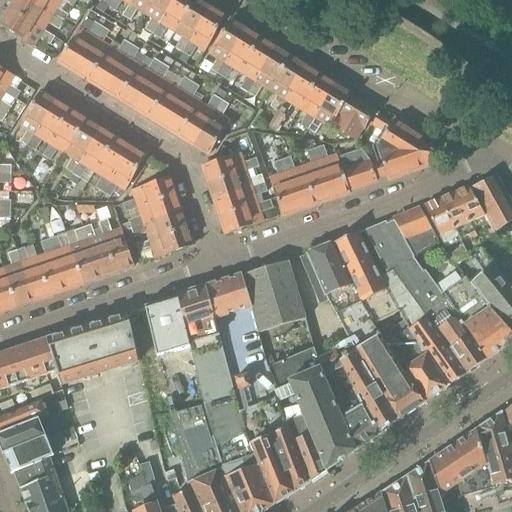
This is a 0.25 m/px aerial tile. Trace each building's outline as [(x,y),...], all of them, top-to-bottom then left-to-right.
[(17,0),(11,10),(44,31),(49,24),(59,30),(64,23),(27,0),(17,0)] [(27,0),(64,23),(69,15),(58,9),(63,1),(60,0),(27,0)] [(122,1),(129,5),(132,0),(112,0),(108,7),(116,11),(122,1)] [(154,0),(132,0),(129,5),(123,16),(130,21),(137,10),(145,15),(154,0)] [(149,40),(153,34),(173,0),(154,0),(145,15),(152,19),(146,30),(147,30),(143,36),(149,40)] [(174,33),(194,0),(173,0),(153,34),(160,39),(167,28),(174,33)] [(211,8),(197,0),(194,0),(174,33),(182,38),(176,48),(183,53),(211,8)] [(108,7),(100,3),(96,9),(104,14),(108,7)] [(227,18),(211,8),(183,53),(191,57),(197,47),(206,52),(227,18)] [(55,37),(44,31),(11,10),(1,27),(34,47),(40,39),(50,45),(55,37)] [(102,18),(98,25),(102,27),(106,21),(102,18)] [(219,75),(247,30),(231,20),(210,55),(218,60),(212,71),(219,75)] [(60,62),(75,71),(102,27),(98,25),(95,22),(89,33),(81,28),(60,62)] [(75,71),(90,80),(111,46),(104,42),(110,32),(102,27),(75,71)] [(262,40),(247,30),(219,75),(226,80),(233,69),(241,74),(262,40)] [(277,49),(262,40),(241,74),(249,79),(242,89),(249,94),(277,49)] [(90,80),(105,90),(132,45),(125,41),(119,51),(111,46),(90,80)] [(140,50),(132,45),(105,90),(120,99),(141,65),(133,60),(140,50)] [(292,58),(277,49),(249,94),(256,98),(263,88),(271,92),(292,58)] [(279,112),(306,67),(292,58),(271,92),(278,97),(272,107),(279,112)] [(148,70),(141,65),(120,99),(135,108),(162,64),(155,59),(148,70)] [(170,69),(162,64),(135,108),(150,117),(171,83),(163,79),(170,69)] [(275,132),(286,116),(293,106),(301,111),(322,76),(306,67),(279,112),(269,128),(275,132)] [(0,68),(0,91),(5,95),(16,101),(21,94),(10,87),(15,78),(0,68)] [(337,86),(322,76),(301,111),(308,115),(302,126),(309,130),(337,86)] [(150,117),(165,127),(192,83),(185,78),(178,88),(171,83),(150,117)] [(180,136),(201,102),(193,98),(200,87),(192,83),(165,127),(180,136)] [(337,86),(309,130),(317,135),(323,125),(330,129),(332,127),(351,97),(352,95),(337,86)] [(0,91),(0,111),(7,116),(12,108),(1,101),(5,95),(0,91)] [(41,93),(20,127),(19,127),(27,132),(20,143),(28,148),(56,103),(41,93)] [(180,136),(194,145),(222,101),(214,96),(208,107),(201,102),(180,136)] [(351,97),(332,127),(357,142),(376,112),(351,97)] [(229,105),(222,101),(194,145),(210,155),(231,121),(223,116),(229,105)] [(56,103),(28,148),(35,152),(42,141),(49,145),(50,146),(71,112),(56,103)] [(71,112),(50,146),(49,145),(42,156),(51,162),(58,150),(64,154),(85,120),(71,112)] [(379,164),(383,177),(387,176),(388,180),(428,166),(431,143),(395,121),(394,123),(380,115),(373,126),(384,133),(374,150),(379,164)] [(85,120),(64,154),(58,165),(72,175),(100,130),(85,120)] [(95,173),(115,139),(100,130),(72,175),(73,175),(69,182),(76,186),(80,180),(88,185),(95,173)] [(95,173),(102,178),(95,189),(103,194),(131,149),(115,139),(95,173)] [(325,147),(316,150),(333,199),(350,193),(349,191),(339,159),(337,156),(328,159),(325,147)] [(131,149),(103,194),(111,198),(117,187),(126,192),(147,158),(131,149)] [(317,204),(333,199),(316,150),(308,152),(312,164),(304,167),(317,204)] [(361,151),(339,159),(349,191),(377,181),(377,179),(383,177),(379,164),(372,166),(371,162),(361,151)] [(241,154),(216,163),(205,167),(211,184),(248,172),(259,168),(256,159),(244,163),(241,154)] [(300,210),(317,204),(304,167),(296,170),(292,158),(283,161),(300,210)] [(282,216),(300,210),(283,161),(275,164),(279,175),(270,179),(282,216)] [(0,174),(11,175),(11,166),(0,165),(0,174)] [(250,180),(248,172),(211,184),(217,201),(265,185),(262,176),(250,180)] [(0,174),(0,192),(9,192),(9,193),(10,193),(10,184),(11,184),(11,175),(0,174)] [(510,223),(511,221),(511,202),(498,177),(471,190),(489,224),(488,224),(494,235),(510,223)] [(127,214),(138,210),(177,197),(170,178),(132,191),(135,201),(124,205),(127,214)] [(265,185),(217,201),(222,217),(259,205),(256,197),(268,193),(265,185)] [(469,187),(454,193),(475,231),(488,224),(489,224),(471,190),(469,187)] [(0,192),(0,209),(11,210),(11,201),(8,201),(9,193),(9,192),(0,192)] [(478,238),(474,231),(475,231),(454,193),(439,200),(462,239),(468,236),(472,242),(478,238)] [(129,222),(132,230),(182,213),(177,197),(138,210),(141,218),(129,222)] [(445,247),(462,239),(439,200),(424,207),(435,227),(445,247)] [(270,201),(259,205),(222,217),(228,234),(264,222),(261,213),(273,209),(270,201)] [(11,219),(11,210),(0,209),(0,228),(5,228),(5,219),(11,219)] [(440,244),(419,209),(393,219),(415,258),(440,244)] [(188,229),(182,213),(132,230),(135,238),(147,234),(149,242),(188,229)] [(412,296),(411,296),(431,321),(452,351),(468,373),(487,360),(443,294),(442,295),(425,271),(423,273),(413,259),(415,258),(393,219),(364,231),(387,274),(394,270),(412,296)] [(100,224),(104,235),(117,272),(135,266),(122,229),(113,232),(109,221),(100,224)] [(92,226),(83,229),(100,278),(117,272),(104,235),(96,238),(92,226)] [(79,244),(71,246),(83,284),(100,278),(83,229),(75,232),(79,244)] [(188,229),(149,242),(138,246),(140,255),(152,251),(155,260),(194,246),(188,229)] [(359,234),(334,244),(353,283),(352,284),(361,302),(377,331),(402,318),(396,310),(381,278),(359,234)] [(58,238),(50,240),(67,289),(83,284),(71,246),(67,237),(59,239),(58,238)] [(46,255),(37,258),(50,295),(67,289),(50,240),(42,243),(46,255)] [(308,254),(308,255),(300,259),(320,306),(329,302),(336,316),(361,302),(352,284),(353,283),(334,244),(308,254)] [(25,249),(17,252),(33,301),(50,295),(37,258),(33,247),(25,249)] [(456,261),(466,253),(463,247),(452,256),(456,261)] [(511,291),(501,276),(501,275),(481,249),(473,256),(484,273),(471,284),(492,310),(511,332),(511,291)] [(17,306),(33,301),(17,252),(9,255),(13,266),(4,269),(17,306)] [(289,262),(243,276),(242,276),(242,277),(252,310),(252,309),(260,334),(307,320),(289,262)] [(511,265),(501,275),(501,276),(511,291),(511,265)] [(0,311),(0,312),(17,306),(4,269),(0,270),(0,311)] [(431,321),(411,296),(393,271),(386,275),(381,278),(396,310),(402,318),(410,330),(410,331),(426,357),(428,355),(448,387),(468,373),(452,351),(431,321)] [(242,274),(206,286),(207,288),(216,321),(219,336),(246,431),(251,445),(275,505),(296,491),(311,482),(300,455),(290,429),(284,414),(278,397),(276,391),(260,334),(252,309),(252,310),(242,277),(242,276),(243,276),(242,274)] [(511,343),(511,333),(492,310),(471,284),(470,284),(465,278),(443,294),(487,360),(511,343)] [(189,344),(219,336),(216,321),(207,288),(206,286),(206,285),(177,295),(178,298),(190,343),(189,344)] [(190,348),(189,344),(190,343),(178,298),(145,308),(158,358),(190,348)] [(377,331),(361,302),(336,316),(351,344),(352,344),(356,350),(374,378),(398,421),(425,403),(405,371),(404,371),(377,331)] [(145,308),(127,313),(128,315),(139,362),(144,382),(162,378),(158,358),(145,308)] [(52,355),(57,371),(61,386),(139,362),(128,315),(47,339),(47,340),(47,341),(52,355)] [(425,403),(448,387),(428,355),(426,357),(410,331),(410,330),(402,318),(377,331),(404,371),(405,371),(425,403)] [(240,412),(219,336),(189,344),(190,348),(204,405),(213,435),(217,449),(227,476),(241,511),(264,511),(275,506),(251,445),(246,431),(240,412)] [(47,339),(8,352),(18,384),(57,371),(52,355),(47,341),(47,340),(47,339)] [(319,365),(323,375),(342,366),(353,389),(353,390),(378,436),(398,421),(374,378),(356,350),(352,344),(351,344),(317,359),(319,365)] [(269,368),(278,390),(291,384),(327,471),(356,452),(323,375),(319,365),(317,359),(314,348),(269,368)] [(8,352),(0,354),(0,390),(18,384),(8,352)] [(356,452),(378,436),(353,390),(353,389),(342,366),(323,375),(356,452)] [(278,390),(276,391),(278,397),(284,414),(290,429),(297,443),(300,455),(311,482),(312,483),(327,471),(291,384),(278,390)] [(50,386),(45,388),(49,397),(54,395),(50,386)] [(45,388),(40,389),(44,399),(49,397),(45,388)] [(40,389),(35,391),(39,400),(43,399),(44,399),(40,389)] [(35,391),(31,393),(34,402),(39,400),(35,391)] [(0,434),(40,419),(41,421),(50,417),(43,399),(39,400),(34,402),(16,410),(11,412),(6,414),(1,416),(0,416),(0,434)] [(12,401),(7,403),(11,412),(16,410),(12,401)] [(59,413),(68,409),(66,401),(56,405),(59,413)] [(7,403),(2,405),(6,414),(11,412),(7,403)] [(201,511),(241,511),(227,476),(217,449),(213,435),(204,405),(171,414),(184,468),(185,468),(190,488),(191,491),(201,511)] [(511,408),(504,414),(502,415),(511,449),(511,408)] [(511,449),(502,415),(477,432),(493,489),(495,496),(511,491),(511,449)] [(0,434),(0,444),(4,454),(47,437),(41,421),(40,419),(0,434)] [(78,440),(73,429),(67,431),(71,442),(78,440)] [(477,431),(430,463),(442,504),(493,489),(477,432),(477,431)] [(11,474),(14,473),(35,465),(51,459),(55,457),(47,437),(4,454),(11,474)] [(68,511),(51,459),(35,465),(41,480),(20,488),(26,505),(28,511),(68,511)] [(430,463),(405,479),(414,511),(444,511),(442,504),(430,463)] [(14,473),(20,488),(41,480),(35,465),(14,473)] [(101,482),(99,472),(89,475),(92,485),(101,482)] [(162,511),(160,506),(159,506),(151,485),(146,488),(143,476),(128,482),(136,505),(144,502),(146,507),(135,511),(162,511)] [(414,511),(405,479),(381,495),(386,511),(414,511)] [(201,511),(191,491),(173,498),(177,506),(179,511),(201,511)] [(381,494),(356,511),(386,511),(381,495),(381,494)]
